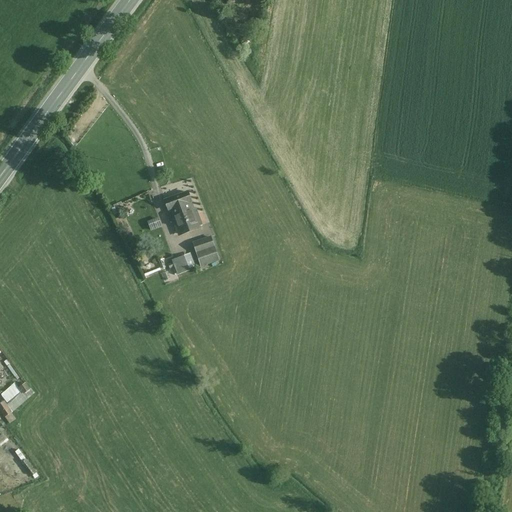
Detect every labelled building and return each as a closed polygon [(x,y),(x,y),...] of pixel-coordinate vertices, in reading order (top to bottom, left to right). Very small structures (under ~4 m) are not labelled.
[(188,193),(164,202),(168,211),(169,210),(178,234),(202,225),(196,208),(193,209),(188,193)] [(148,221),(151,231),(162,227),(159,217),(148,221)] [(211,238),(193,244),(200,267),(219,260),(211,238)] [(173,263),(168,265),(170,268),(174,267),(177,275),(189,270),(184,256),(172,261),(173,263)] [(0,393),(12,410),(35,395),(27,382),(18,388),(15,383),(0,393)] [(0,403),(0,411),(2,418),(11,414),(7,402),(0,403)] [(29,458),(24,462),(33,475),(38,472),(29,458)]
